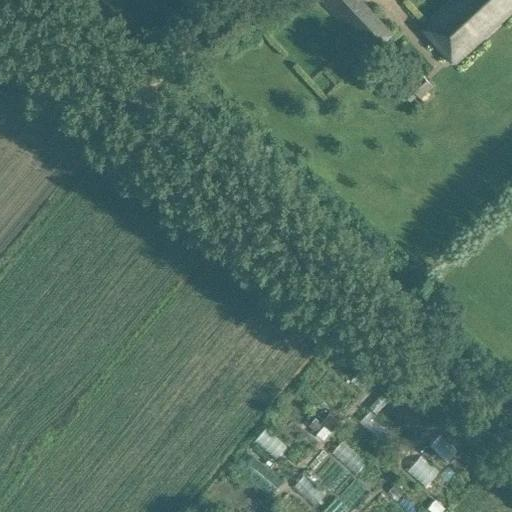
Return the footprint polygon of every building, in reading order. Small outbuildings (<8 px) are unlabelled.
[(338,0),(356,18),(374,2),(372,0),(338,0)] [(511,0),(454,0),(423,29),(455,64),(511,12),(511,0)] [(432,85),(421,72),(407,84),(410,87),(403,94),(410,101),(417,94),(420,97),(432,85)] [(354,366),(368,376),(378,361),(365,351),(354,366)] [(426,394),(419,402),(432,412),(439,404),(426,394)] [(256,435),(279,446),(289,426),(265,414),(256,435)] [(371,425),(360,438),(371,447),(382,434),(371,425)] [(454,471),(460,463),(441,451),(436,459),(454,471)] [(309,460),(296,474),(318,494),(331,480),(309,460)]
